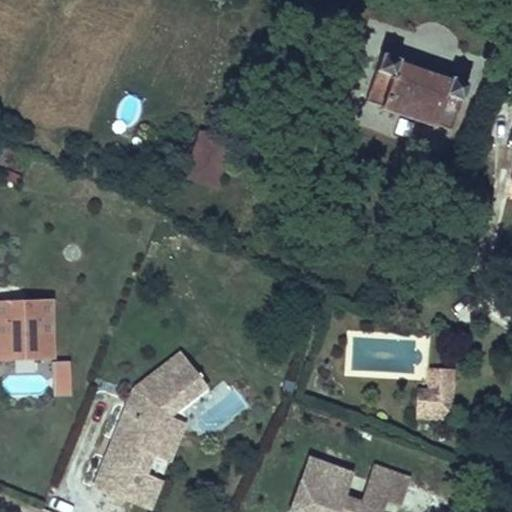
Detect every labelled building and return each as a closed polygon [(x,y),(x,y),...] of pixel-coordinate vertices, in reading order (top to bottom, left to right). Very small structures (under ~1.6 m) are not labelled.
[(451,130),(468,83),(451,77),(449,80),(398,62),(399,59),(381,53),(365,101),(381,106),(380,109),(435,127),(436,125),(451,130)] [(214,186),(229,143),(201,133),(186,176),(214,186)] [(34,357),(55,356),(54,295),(0,296),(0,358),(14,358),(14,370),(35,370),(34,357)] [(147,350),(97,489),(152,509),(164,477),(149,472),(155,456),(171,462),(187,419),(186,419),(203,370),(147,350)] [(71,359),(52,359),(52,394),(71,394),(71,359)] [(453,391),(453,369),(430,368),(429,390),(453,391)] [(4,392),(42,391),(42,373),(4,374),(4,392)] [(451,414),(453,391),(429,390),(417,389),(416,412),(451,414)] [(306,453),(286,511),(381,511),(385,500),(400,505),(410,474),(371,462),(360,495),(347,491),(354,468),(306,453)]
